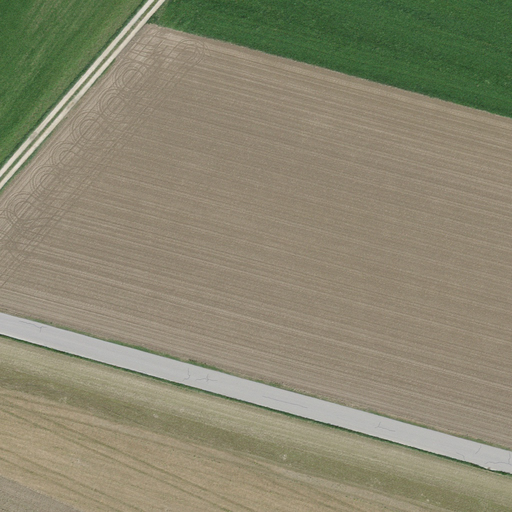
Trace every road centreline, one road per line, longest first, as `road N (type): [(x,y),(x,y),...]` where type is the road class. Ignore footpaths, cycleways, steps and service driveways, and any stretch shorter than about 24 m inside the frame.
road 1 (unclassified): [(0,322),(511,462)]
road 2 (track): [(0,189),(167,0)]
